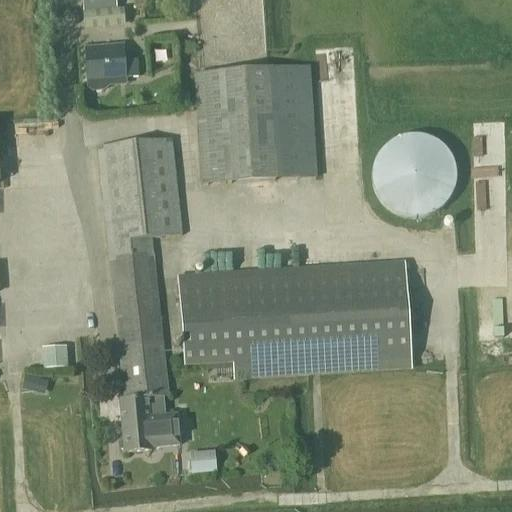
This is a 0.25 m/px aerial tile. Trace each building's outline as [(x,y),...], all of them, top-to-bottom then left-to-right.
[(115,0),(81,0),(83,13),(116,10),(115,0)] [(123,11),(83,14),(84,27),(124,23),(123,11)] [(85,50),(87,82),(88,88),(94,94),(104,93),(109,86),(109,80),(138,78),(137,61),(124,62),(123,47),(85,50)] [(309,69),(195,76),(202,187),(316,179),(309,69)] [(455,180),(455,173),(455,166),(453,159),(450,153),(445,146),(439,140),(431,136),(425,134),(418,133),(409,133),(403,135),(396,137),(388,143),(382,150),(378,157),(376,163),(375,172),(375,180),(377,186),(380,194),(385,200),(391,206),(399,210),(407,213),(415,213),(423,213),(431,210),(439,206),(443,202),(448,196),(453,188),(455,180)] [(97,150),(120,367),(164,362),(151,241),(181,237),(171,142),(97,150)] [(405,264),(177,278),(183,358),(233,355),(233,361),(234,379),(410,368),(408,332),(405,264)] [(65,369),(65,347),(40,347),(40,370),(65,369)] [(168,398),(164,362),(120,367),(124,402),(119,403),(122,435),(134,434),(133,421),(165,417),(163,398),(168,398)] [(25,376),(21,387),(41,394),(45,383),(25,376)] [(177,416),(165,417),(133,421),(134,434),(122,435),(124,455),(153,452),(153,450),(180,447),(177,416)] [(184,454),(185,475),(213,474),(212,453),(184,454)]
